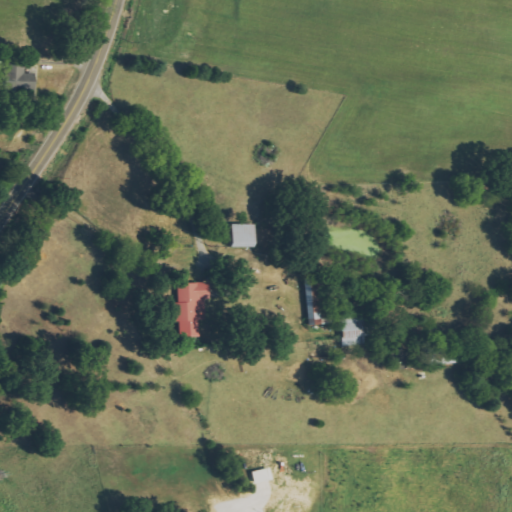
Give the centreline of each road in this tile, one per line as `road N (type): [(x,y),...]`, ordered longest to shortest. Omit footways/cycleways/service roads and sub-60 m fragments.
road 1 (residential): [(96,68),(112,210),(245,315),(301,342),(426,309),(481,319),(511,348)]
road 2 (tertiary): [(118,0),(73,115),(0,223)]
